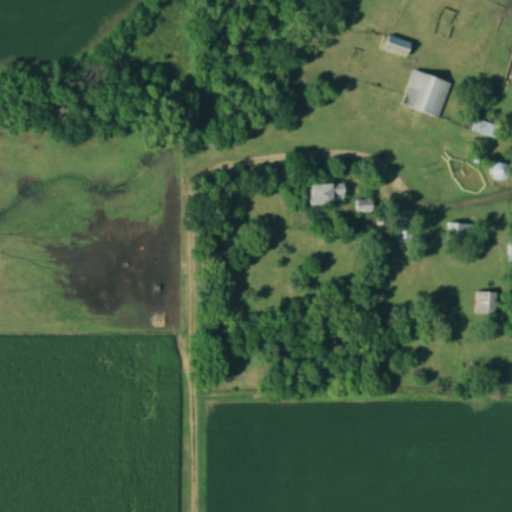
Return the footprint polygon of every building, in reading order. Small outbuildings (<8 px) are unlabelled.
[(382,52),(405,59),(410,43),(387,37),(382,52)] [(411,71),(400,106),(437,119),(449,84),(411,71)] [(343,206),(342,185),(307,185),(308,206),(343,206)] [(446,243),(466,243),(466,225),(446,225),(446,243)] [(474,316),(495,316),(495,293),(474,293),(474,316)]
